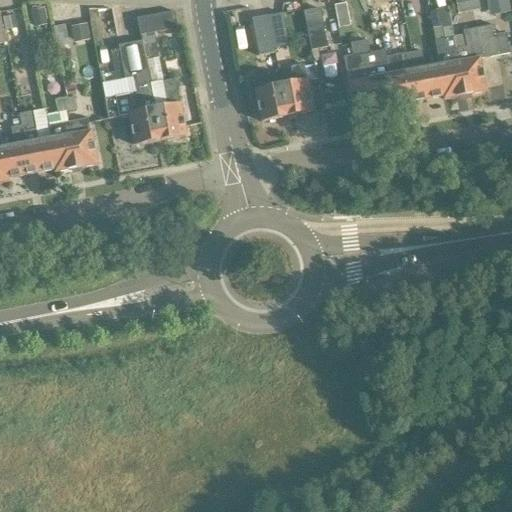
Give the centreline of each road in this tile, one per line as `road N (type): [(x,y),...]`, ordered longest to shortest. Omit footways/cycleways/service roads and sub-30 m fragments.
road 1 (residential): [(239,175),(511,132)]
road 2 (residential): [(0,226),(239,175)]
road 3 (secondary): [(0,325),(206,287)]
road 4 (secondary): [(316,264),(511,233)]
road 5 (tertiary): [(203,0),(239,175)]
road 6 (secondary): [(206,287),(227,317),(269,327),(309,300),(316,264)]
